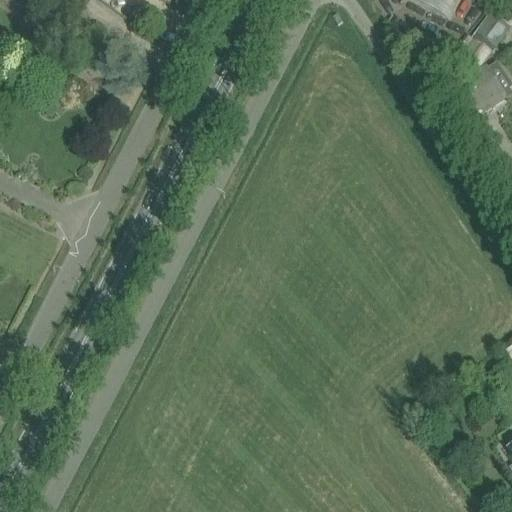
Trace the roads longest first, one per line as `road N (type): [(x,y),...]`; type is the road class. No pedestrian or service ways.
road 1 (unclassified): [(46,511),(321,0)]
road 2 (primary): [(0,501),(260,0)]
road 3 (unclassified): [(0,411),(221,0)]
road 4 (unclassified): [(511,255),(351,0)]
